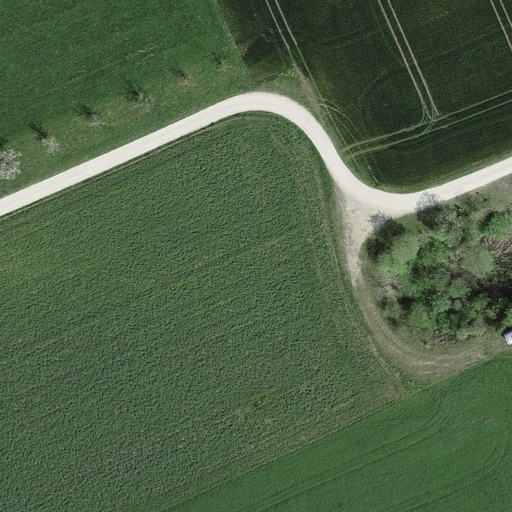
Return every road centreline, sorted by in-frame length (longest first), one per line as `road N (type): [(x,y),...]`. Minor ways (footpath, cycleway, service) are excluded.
road 1 (track): [(511,164),(417,202),(375,204),(336,170),(307,120),(265,99),(238,102),(0,207)]
road 2 (track): [(375,204),(352,247),(357,292),(376,332),(417,359),(456,361),(511,338)]
